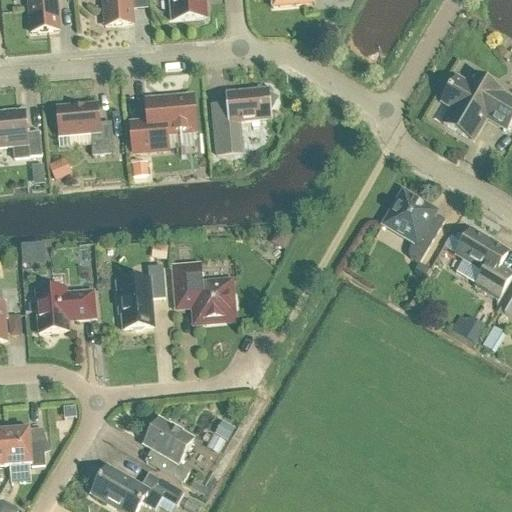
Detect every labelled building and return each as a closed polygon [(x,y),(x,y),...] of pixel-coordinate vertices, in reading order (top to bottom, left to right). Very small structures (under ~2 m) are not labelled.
[(0,0),(0,49),(28,48),(26,0),(0,0)] [(27,0),(31,36),(59,34),(55,0),(27,0)] [(102,0),(105,30),(133,28),(130,0),(102,0)] [(205,7),(204,0),(171,0),(174,24),(205,22),(203,7),(205,7)] [(271,0),(272,4),(279,10),(314,7),(313,0),(271,0)] [(466,87),(456,81),(441,105),(451,111),(442,127),(473,144),(486,122),(506,133),(511,123),(511,103),(501,97),(502,95),(472,77),(466,87)] [(257,94),(225,98),(226,116),(213,118),(217,163),(242,160),(239,127),(272,123),(271,112),(277,101),(269,97),(269,93),(264,94),(259,91),(257,94)] [(189,137),(191,135),(195,134),(192,100),(189,101),(186,99),(178,99),(176,102),(162,103),(160,101),(152,102),(149,104),(146,105),(148,123),(146,126),(131,128),(133,156),(172,153),(170,137),(173,138),(189,137)] [(111,126),(99,128),(97,109),(57,113),(60,152),(91,150),(92,160),(114,158),(111,126)] [(24,115),(0,117),(0,151),(13,150),(15,162),(28,161),(42,160),(39,135),(26,136),(24,115)] [(55,185),(73,178),(66,162),(49,169),(55,185)] [(148,164),(131,165),(133,181),(149,180),(148,164)] [(33,166),(15,174),(21,190),(40,182),(33,166)] [(408,256),(408,260),(411,263),(419,267),(445,224),(435,218),(437,215),(403,195),(382,229),(411,246),(408,256)] [(470,234),(461,249),(449,242),(444,250),(484,274),(474,291),(497,304),(511,279),(499,271),(508,257),(496,250),(488,244),(488,245),(470,234)] [(419,268),(415,274),(426,280),(429,274),(419,268)] [(149,284),(116,286),(119,317),(122,317),(123,333),(132,332),(135,334),(142,334),(144,331),(153,330),(151,303),(165,302),(162,270),(148,271),(149,284)] [(202,270),(174,272),(178,312),(194,311),(195,327),(233,324),(232,311),(235,310),(234,299),(231,299),(230,286),(203,288),(202,270)] [(38,338),(69,335),(68,325),(96,323),(94,295),(66,298),(65,292),(35,295),(38,338)] [(470,320),(459,339),(475,349),(486,329),(470,320)] [(432,323),(420,338),(440,353),(451,339),(432,323)] [(147,442),(143,449),(166,462),(160,474),(182,487),(190,475),(178,468),(193,443),(181,436),(180,433),(173,429),(170,429),(158,422),(155,429),(152,430),(146,439),(147,442)] [(29,430),(5,432),(8,471),(31,469),(31,472),(45,470),(43,447),(30,448),(29,430)] [(216,457),(223,445),(211,438),(204,450),(216,457)] [(142,490),(107,470),(91,499),(113,511),(138,511),(141,507),(150,511),(155,511),(162,502),(176,510),(183,498),(149,478),(142,490)]
